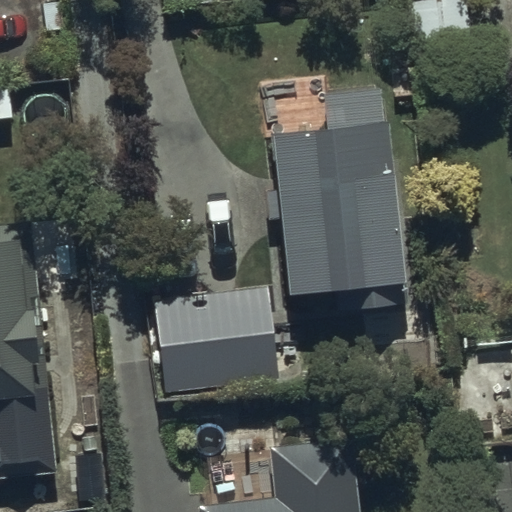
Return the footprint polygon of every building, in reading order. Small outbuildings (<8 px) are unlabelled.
[(160,0),(162,15),(217,10),(215,0),(160,0)] [(416,12),(419,75),(472,73),(470,10),(416,12)] [(320,103),(324,143),(267,148),(284,321),(340,316),(340,323),(404,316),(388,161),(381,97),(320,103)] [(30,234),(0,236),(0,423),(46,420),(30,234)] [(268,296),(154,306),(163,402),(277,392),(268,296)] [(272,511),(264,511),(356,511),(350,452),(267,462),(272,511)]
